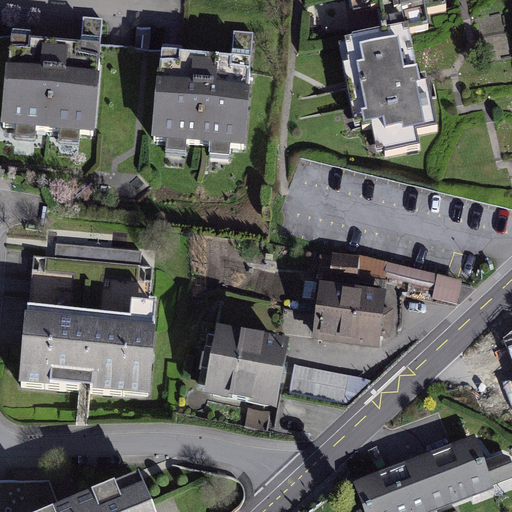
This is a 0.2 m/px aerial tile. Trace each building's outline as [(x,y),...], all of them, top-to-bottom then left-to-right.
[(450,31),(444,0),(379,0),(387,43),(414,38),(450,31)] [(440,135),(432,91),(425,92),(414,38),(387,43),(353,49),(357,72),(349,73),(361,136),(378,133),(383,161),(421,154),(419,139),(440,135)] [(113,50),(14,42),(6,135),(105,143),(113,50)] [(264,65),(165,57),(157,149),(257,157),(264,65)] [(157,267),(34,263),(30,394),(152,398),(157,267)] [(379,357),(386,300),(324,293),(317,350),(379,357)] [(278,415),(290,350),(222,338),(210,403),(278,415)] [(422,467),(439,511),(455,511),(511,490),(511,466),(496,460),(487,464),(480,445),(422,467)] [(439,511),(422,467),(359,491),(367,511),(439,511)] [(159,511),(151,492),(99,511),(159,511)]
